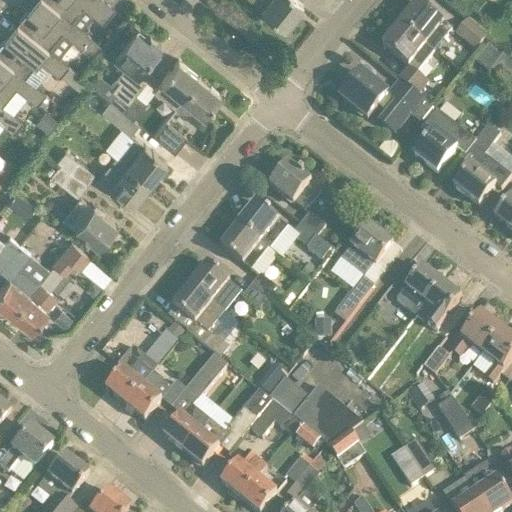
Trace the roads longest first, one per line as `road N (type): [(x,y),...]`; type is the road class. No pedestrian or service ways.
road 1 (residential): [(39,384),(282,102)]
road 2 (residential): [(511,285),(282,102)]
road 3 (residential): [(194,511),(39,384)]
road 4 (residential): [(282,102),(153,0)]
road 5 (residential): [(282,102),(371,0)]
